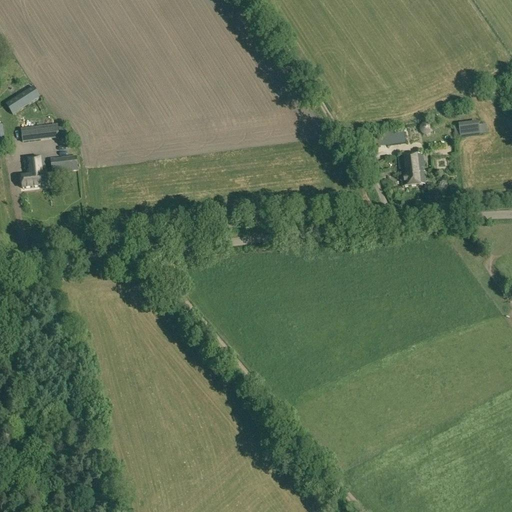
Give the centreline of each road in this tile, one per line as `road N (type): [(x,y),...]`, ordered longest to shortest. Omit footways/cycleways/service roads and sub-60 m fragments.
road 1 (unclassified): [(511,211),(0,267)]
road 2 (track): [(140,250),(365,511)]
road 3 (track): [(391,223),(380,189),(258,0)]
road 4 (track): [(0,377),(40,511)]
